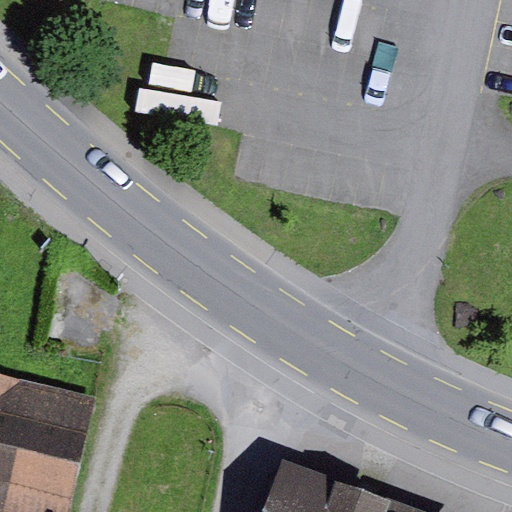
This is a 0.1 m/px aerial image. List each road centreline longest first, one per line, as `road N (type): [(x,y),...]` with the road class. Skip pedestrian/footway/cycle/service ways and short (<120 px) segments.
road 1 (primary): [(271,321),(184,261),(0,102)]
road 2 (primary): [(511,443),(389,391),(271,321)]
road 3 (residential): [(234,511),(271,321)]
